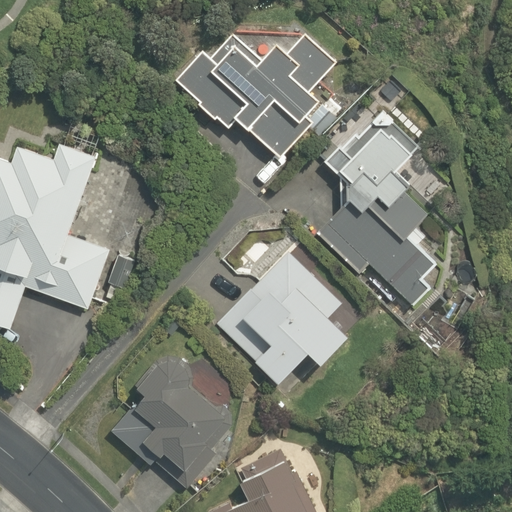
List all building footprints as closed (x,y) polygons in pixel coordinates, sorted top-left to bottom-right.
[(280,157),(313,120),(306,114),(321,97),(312,89),(337,61),(305,32),(287,51),(277,42),(262,59),(231,32),(210,57),(202,50),(177,78),(201,100),(198,104),(215,120),(218,117),(229,127),(237,118),(280,157)] [(343,203),(317,229),(391,299),(399,290),(414,304),(433,284),(421,273),(436,258),(410,233),(429,213),(405,190),(411,184),(397,170),(412,154),(407,150),(416,141),(381,108),(345,147),(342,144),(328,159),(343,173),(343,203)] [(88,306),(110,248),(69,233),(97,155),(62,142),(56,156),(18,142),(12,161),(0,156),(0,323),(11,328),(27,284),(88,306)] [(344,302),(288,249),(219,323),(282,383),(311,353),(324,365),(350,337),(329,318),(344,302)] [(125,288),(135,259),(118,253),(108,282),(125,288)] [(477,314),(447,292),(415,336),(445,357),(477,314)] [(174,313),(162,328),(171,334),(182,319),(174,313)] [(146,395),(113,434),(187,491),(240,422),(192,384),(193,383),(193,381),(194,379),(194,377),(194,375),(194,373),(194,371),(193,369),(192,367),(191,365),(190,363),(189,362),(188,360),(186,359),(185,358),(183,357),(181,356),(180,355),(178,354),(176,354),(174,354),(172,354),(170,354),(168,354),(166,355),(164,356),(162,356),(160,358),(159,359),(157,360),(156,362),(155,363),(154,365),(153,367),(152,369),(137,387),(146,395)] [(315,511),(285,447),(239,469),(250,494),(212,511),(315,511)]
